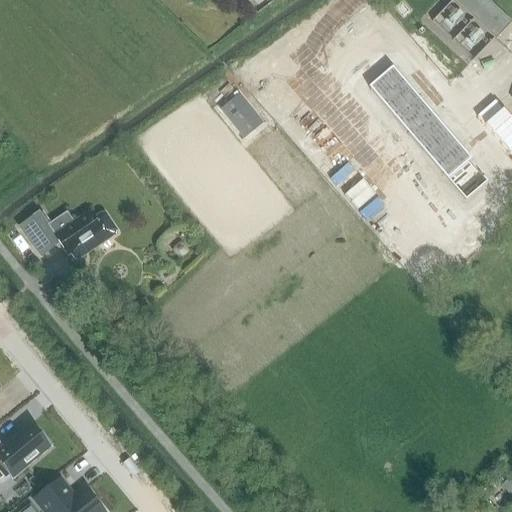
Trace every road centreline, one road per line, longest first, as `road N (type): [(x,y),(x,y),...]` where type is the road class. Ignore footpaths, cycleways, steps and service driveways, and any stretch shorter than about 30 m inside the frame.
road 1 (track): [(0,248),(224,511)]
road 2 (residential): [(152,511),(0,328)]
